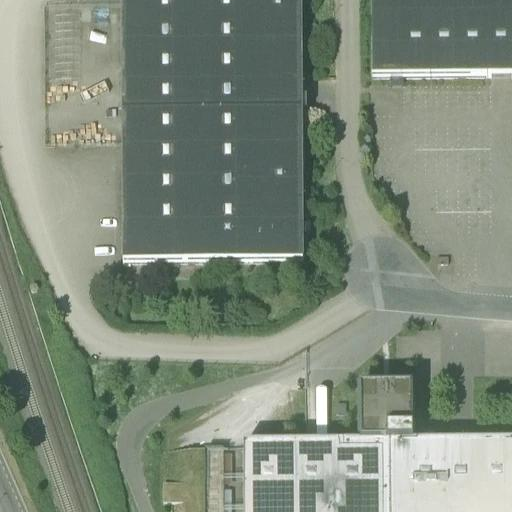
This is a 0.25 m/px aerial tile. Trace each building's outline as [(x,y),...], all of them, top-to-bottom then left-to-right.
[(307,103),(303,103),(302,88),(302,0),(121,0),(123,268),(303,267),(303,243),(306,243),(306,237),(303,238),(303,117),(307,117),(307,103)] [(403,83),(511,82),(511,0),(372,0),(373,83),(391,83),(403,83)] [(437,270),(448,270),(448,261),(437,262),(437,270)] [(360,392),(360,448),(413,448),(413,391),(360,392)] [(511,511),(511,447),(413,448),(360,448),(244,449),(244,511),(511,511)]
